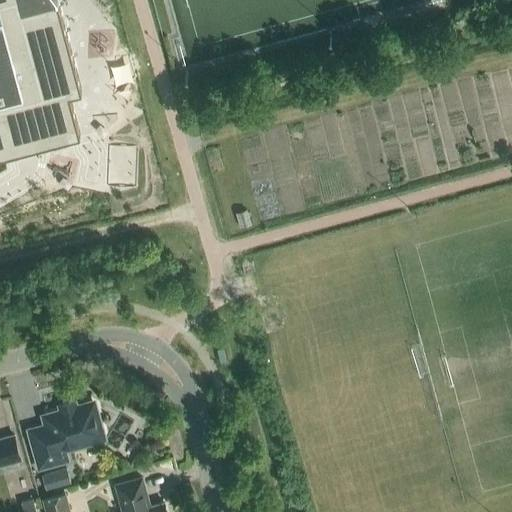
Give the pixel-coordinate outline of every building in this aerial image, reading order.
[(0,0),(0,152),(80,132),(69,91),(81,88),(57,0),(47,0),(25,6),(23,0),(0,0)] [(247,208),(236,212),(240,227),(252,224),(247,208)] [(101,440),(105,434),(103,428),(101,427),(97,413),(98,411),(96,404),(90,401),(83,402),(82,404),(44,415),(47,427),(30,431),(40,466),(67,459),(64,449),(96,440),(98,441),(101,440)] [(0,464),(21,459),(14,434),(0,438),(0,464)] [(67,468),(42,475),(46,489),(71,482),(67,468)] [(167,511),(164,501),(150,505),(142,476),(116,484),(123,511),(167,511)] [(42,497),(46,511),(71,511),(65,490),(42,497)] [(33,497),(21,501),(24,510),(36,507),(33,497)]
